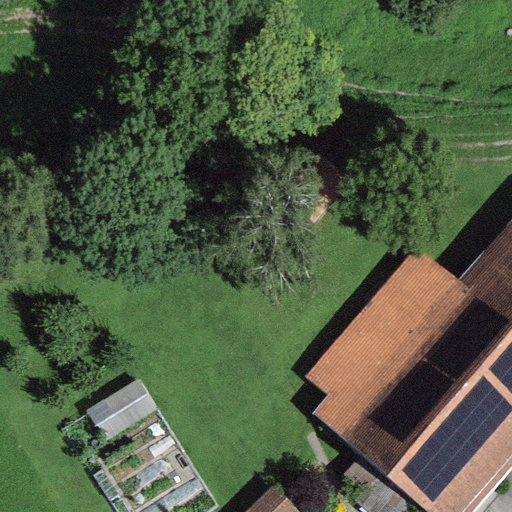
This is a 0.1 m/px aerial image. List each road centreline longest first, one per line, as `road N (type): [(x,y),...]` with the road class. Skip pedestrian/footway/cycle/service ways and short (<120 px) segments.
road 1 (track): [(108,0),(226,115),(275,134),(346,149),(511,148)]
road 2 (track): [(0,31),(127,13)]
